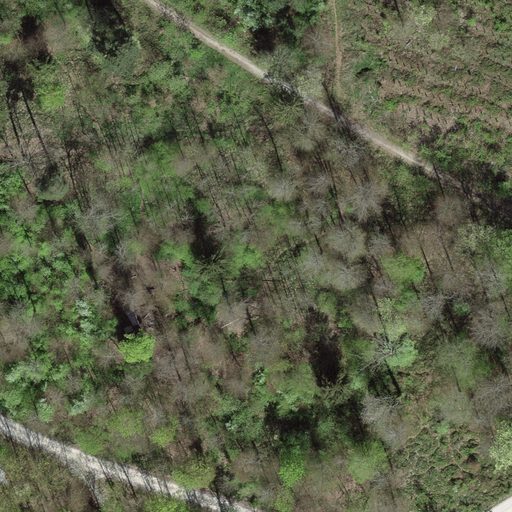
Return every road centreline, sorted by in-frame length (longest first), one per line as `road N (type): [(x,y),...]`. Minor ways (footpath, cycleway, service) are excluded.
road 1 (track): [(511,214),(228,57),(151,0)]
road 2 (track): [(72,456),(232,511)]
